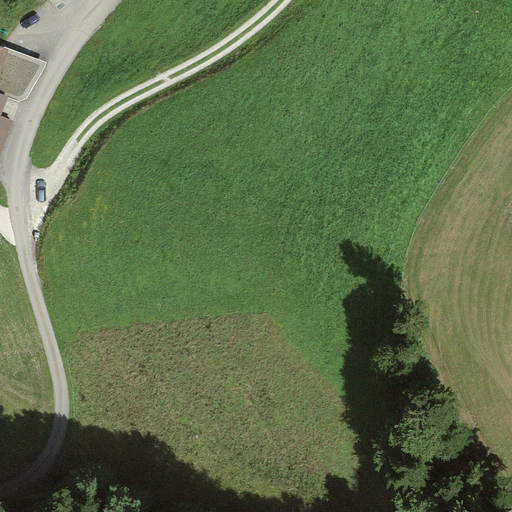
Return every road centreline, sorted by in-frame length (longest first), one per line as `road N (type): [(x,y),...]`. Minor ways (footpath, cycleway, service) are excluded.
road 1 (track): [(0,491),(43,462),(63,407),(24,248),(18,161),(48,83),(110,0)]
road 2 (track): [(18,210),(45,188),(98,117),(195,65),(281,0)]
